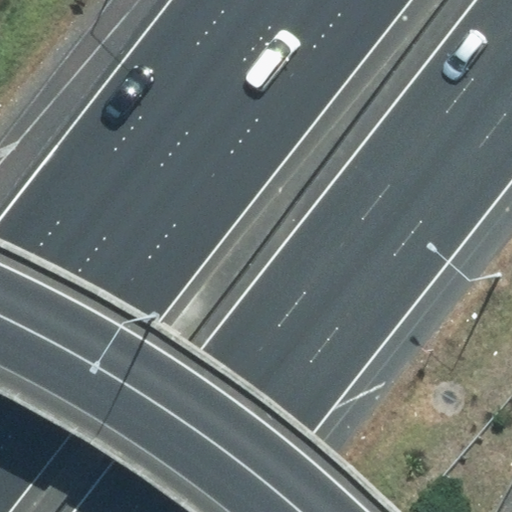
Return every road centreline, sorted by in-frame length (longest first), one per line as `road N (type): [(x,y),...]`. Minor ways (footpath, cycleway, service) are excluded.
road 1 (motorway): [(511,29),(130,511)]
road 2 (motorway): [(0,453),(354,0)]
road 3 (motorway): [(0,304),(232,437),(325,511)]
